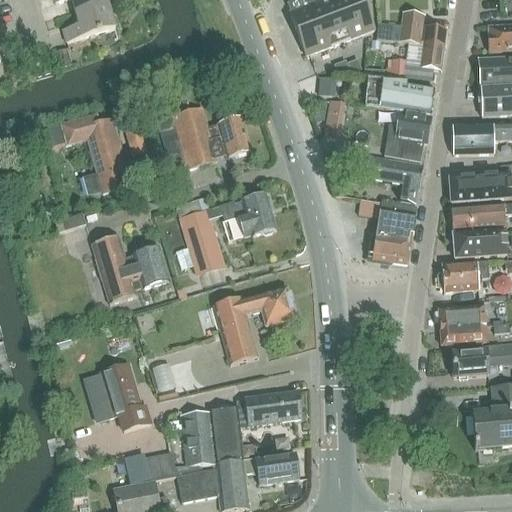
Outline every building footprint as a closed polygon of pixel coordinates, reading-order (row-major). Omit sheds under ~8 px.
[(74,15),(107,6),(105,0),(53,0),(55,6),(71,2),(74,15)] [(374,33),(361,0),(333,0),(312,8),(308,0),(305,0),(287,7),(290,16),(289,16),(306,60),(374,33)] [(107,6),(74,15),(78,29),(63,33),(66,46),(115,32),(107,6)] [(420,49),(424,19),(403,17),(399,46),(420,49)] [(489,55),(511,53),(511,29),(488,31),(489,55)] [(440,74),(446,32),(426,30),(423,50),(415,49),(413,67),(421,68),(421,71),(440,74)] [(67,52),(54,56),(57,69),(71,65),(67,52)] [(480,89),(511,87),(511,61),(478,63),(480,89)] [(405,82),(407,63),(393,62),(392,71),(392,81),(405,82)] [(358,63),(348,67),(352,76),(362,72),(358,63)] [(346,64),(335,68),(338,77),(349,72),(346,64)] [(364,73),(363,82),(374,83),(375,73),(364,73)] [(229,77),(229,90),(242,90),(242,77),(229,77)] [(320,82),(318,99),(332,100),(333,83),(320,82)] [(431,120),(435,93),(406,90),(406,87),(382,84),(368,82),(364,110),(381,112),(431,120)] [(511,89),(480,91),(482,121),(511,118),(511,89)] [(332,104),(330,103),(325,142),(340,144),(345,106),(332,104)] [(187,174),(251,156),(242,123),(207,132),(202,111),(172,120),(174,126),(158,130),(166,156),(181,152),(187,174)] [(122,120),(126,137),(132,160),(146,157),(140,133),(135,116),(122,120)] [(427,147),(431,121),(400,117),(398,131),(389,130),(385,161),(401,163),(404,144),(427,147)] [(98,127),(96,120),(61,129),(66,150),(87,144),(97,178),(88,180),(84,185),(87,196),(93,197),(102,195),(102,197),(131,190),(112,123),(98,127)] [(511,127),(452,129),(453,159),(493,158),(493,145),(511,144),(511,127)] [(354,161),(353,170),(368,172),(369,163),(354,161)] [(420,193),(423,171),(369,163),(368,172),(366,185),(403,191),(401,206),(416,208),(418,192),(420,193)] [(450,208),(501,204),(511,203),(511,190),(511,180),(511,168),(500,170),(501,179),(449,183),(450,208)] [(276,233),(266,198),(234,207),(234,206),(220,210),(224,225),(237,220),(238,222),(244,220),(250,240),(264,236),(265,239),(272,237),(271,234),(276,233)] [(412,238),(417,211),(387,207),(386,215),(380,214),(372,263),(407,268),(411,239),(412,238)] [(452,235),(506,231),(505,219),(511,218),(511,207),(451,212),(452,235)] [(206,214),(180,222),(195,274),(222,266),(206,214)] [(455,263),(507,258),(505,234),(452,239),(455,263)] [(127,269),(119,240),(91,248),(109,308),(137,301),(135,293),(141,292),(141,293),(155,289),(156,291),(165,289),(164,286),(169,285),(159,251),(132,260),(134,267),(127,269)] [(441,269),(442,278),(437,280),(438,293),(443,294),(443,296),(479,293),(478,284),(489,283),(488,265),(441,269)] [(212,309),(221,341),(229,369),(258,361),(245,319),(260,315),(264,330),(295,321),(294,318),(296,314),(295,308),(291,305),(287,291),(256,299),(256,300),(241,304),(240,301),(212,309)] [(440,334),(485,330),(484,318),(484,310),(439,313),(440,334)] [(509,328),(493,329),(494,337),(509,336),(509,328)] [(485,330),(440,334),(442,349),(487,345),(485,330)] [(455,382),(489,379),(488,369),(511,367),(511,347),(496,349),(497,354),(453,357),(455,382)] [(102,379),(83,384),(96,427),(114,422),(120,420),(124,436),(150,427),(145,410),(140,412),(128,369),(101,378),(102,379)] [(511,388),(492,390),(495,416),(475,418),(478,453),(511,450),(511,388)] [(248,430),(301,423),(297,395),(244,402),(248,430)] [(210,416),(216,467),(242,464),(236,410),(210,414),(210,416)] [(181,421),(181,423),(186,471),(174,470),(177,480),(188,479),(200,477),(199,469),(216,467),(210,416),(181,421)] [(288,442),(275,443),(276,454),(289,452),(288,442)] [(200,477),(188,479),(194,505),(218,500),(219,511),(248,511),(245,478),(257,476),(259,489),(299,483),(295,456),(242,464),(216,467),(199,469),(200,477)] [(145,466),(126,471),(126,476),(130,492),(154,487),(153,485),(177,480),(174,470),(170,457),(144,463),(145,466)] [(194,505),(188,479),(177,480),(181,508),(194,505)] [(154,487),(130,492),(114,495),(117,511),(168,511),(166,501),(157,503),(154,487)]
